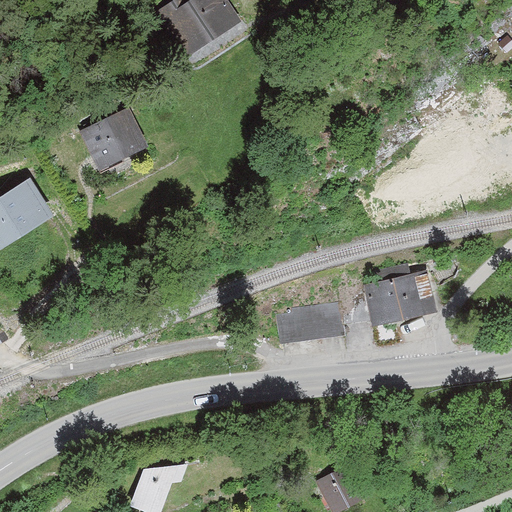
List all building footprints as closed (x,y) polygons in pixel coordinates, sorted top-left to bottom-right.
[(226,0),(195,0),(167,18),(189,53),(240,21),(226,0)] [(130,109),(82,132),(101,171),(149,148),(130,109)] [(31,179),(0,198),(0,249),(54,215),(31,179)] [(422,277),(372,291),(382,328),(432,314),(422,277)] [(281,343),(344,335),(340,304),(277,312),(281,343)] [(129,507),(147,511),(161,511),(175,482),(186,482),(189,464),(144,468),(129,507)] [(318,481),(333,511),(339,511),(364,500),(347,467),(318,481)]
